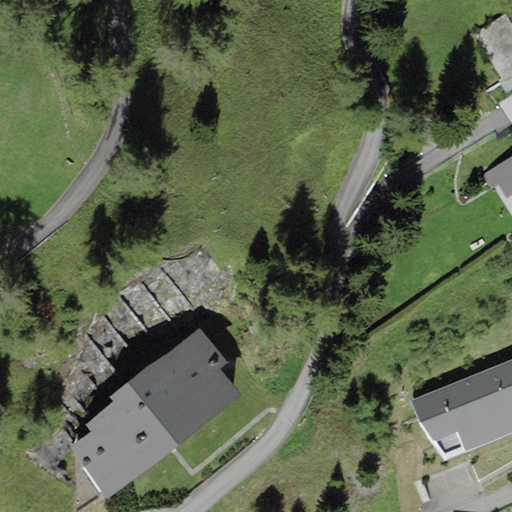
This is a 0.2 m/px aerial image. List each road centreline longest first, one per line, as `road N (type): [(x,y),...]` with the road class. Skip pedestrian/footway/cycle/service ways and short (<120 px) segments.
road 1 (residential): [(196,511),(272,447),(325,337),(340,206),(383,122),(362,47),(359,0)]
road 2 (residential): [(120,0),(122,91),(113,150),(66,208),(0,259)]
